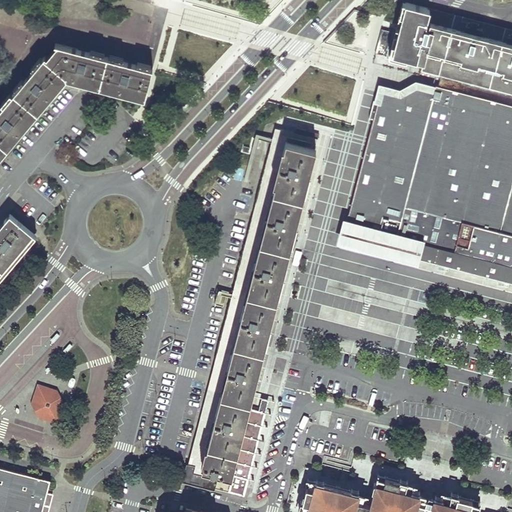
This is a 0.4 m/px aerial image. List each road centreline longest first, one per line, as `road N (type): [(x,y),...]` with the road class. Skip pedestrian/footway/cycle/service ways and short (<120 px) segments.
road 1 (tertiary): [(155,211),(194,155),(340,0)]
road 2 (tertiary): [(304,0),(125,180)]
road 3 (tertiary): [(0,366),(104,260)]
road 4 (residential): [(241,511),(157,489),(138,494),(130,511)]
road 5 (tertiary): [(74,227),(56,262),(0,326)]
